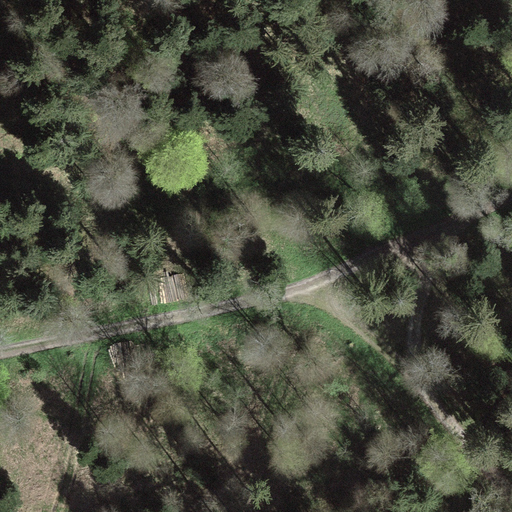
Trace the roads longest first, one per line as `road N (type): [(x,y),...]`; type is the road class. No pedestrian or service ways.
road 1 (track): [(0,354),(298,288),(424,234)]
road 2 (track): [(511,486),(405,362),(424,234)]
road 3 (track): [(405,362),(298,288)]
